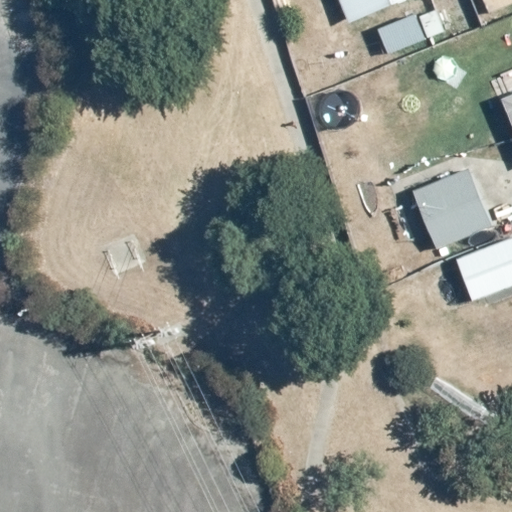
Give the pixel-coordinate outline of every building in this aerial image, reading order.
[(410,0),(339,0),(350,25),(410,0)] [(511,4),(511,0),(480,0),(486,14),(511,4)] [(511,93),(502,97),(511,122),(511,93)] [(468,169),(413,189),(435,249),(490,230),(468,169)] [(511,283),(511,237),(456,261),(473,300),(511,283)]
